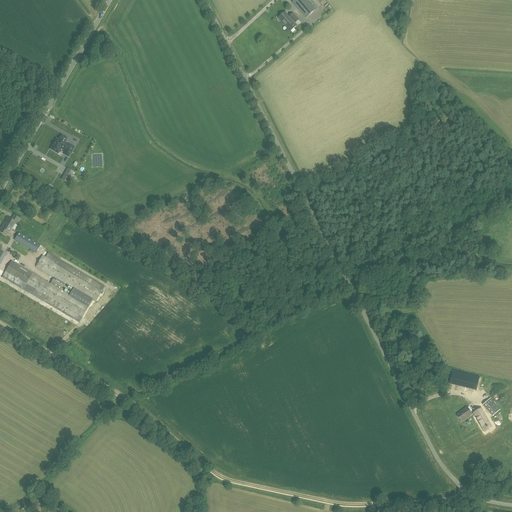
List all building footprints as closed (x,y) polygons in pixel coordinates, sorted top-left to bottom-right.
[(306,18),(316,10),(316,9),(307,0),(294,0),(292,2),(306,18)] [(285,12),(278,18),(285,26),(290,23),(289,22),(292,20),(291,19),(295,16),(293,14),(289,17),(285,12)] [(290,23),(285,26),(290,32),(297,26),(295,23),(299,20),(295,16),(292,19),(292,20),(289,22),(290,23)] [(62,135),(59,141),(61,142),(60,144),(68,149),(68,150),(72,152),(74,147),(68,144),(68,145),(64,143),(67,138),(62,135)] [(60,144),(61,142),(59,141),(57,140),(51,150),(57,154),(60,149),(64,151),(63,154),(68,157),(72,152),(68,150),(68,149),(60,144)] [(68,184),(74,172),(67,168),(61,179),(68,184)] [(8,231),(10,232),(16,222),(17,223),(20,219),(14,215),(11,220),(8,218),(5,223),(4,222),(0,229),(0,231),(5,235),(8,231)] [(36,253),(39,247),(41,245),(19,233),(14,240),(36,253)] [(48,253),(45,257),(102,290),(104,286),(76,269),(49,253),(48,253)] [(43,255),(36,267),(54,278),(50,283),(63,291),(67,285),(73,289),(92,300),(95,302),(102,290),(45,257),(43,255)] [(69,295),(12,261),(5,273),(82,318),(89,307),(69,295)] [(5,273),(2,278),(40,300),(79,322),(81,319),(81,318),(82,318),(5,273)] [(73,289),(69,295),(89,307),(89,306),(92,300),(73,289)] [(452,377),(458,378),(457,385),(477,390),(480,377),(454,370),(452,377)] [(493,417),(502,411),(494,398),(485,404),(493,417)] [(459,415),(461,418),(472,410),(470,407),(459,415)] [(472,410),(461,419),(465,423),(476,415),(472,410)] [(492,427),(485,410),(481,412),(483,416),(479,418),(485,430),(492,427)]
